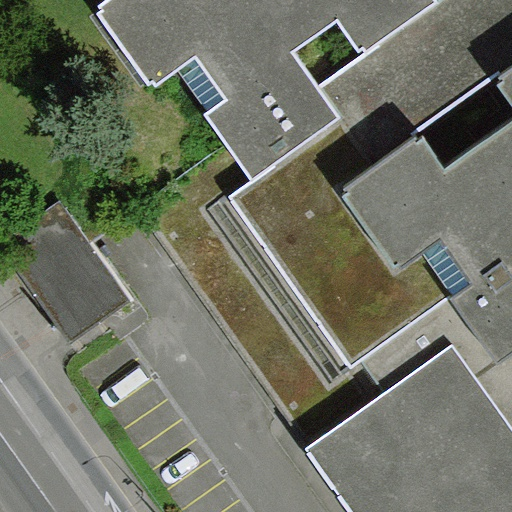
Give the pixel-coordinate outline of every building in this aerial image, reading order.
[(105,0),(102,3),(105,7),(100,10),(152,83),(156,80),(159,84),(180,69),(209,108),(205,110),(230,144),(252,175),(229,192),(350,365),(362,358),(385,389),(306,446),(352,511),(511,511),(511,66),(498,77),(511,97),(511,117),(446,164),(423,131),(377,164),(321,86),(296,48),(338,19),(364,55),(439,0),(105,0)] [(511,0),(439,0),(364,55),(321,86),(377,164),(423,131),(498,77),(511,66),(511,0)] [(138,208),(306,446),(385,389),(362,358),(350,365),(229,192),(252,175),(230,144),(138,208)] [(68,210),(6,252),(71,343),(131,301),(68,210)] [(300,511),(198,371),(114,432),(171,511),(300,511)]
